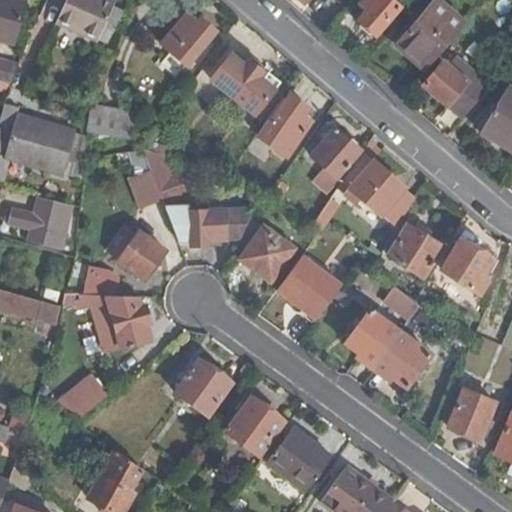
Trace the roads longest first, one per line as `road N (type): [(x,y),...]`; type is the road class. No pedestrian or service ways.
road 1 (residential): [(195,296),(487,511)]
road 2 (residential): [(251,0),(511,224)]
